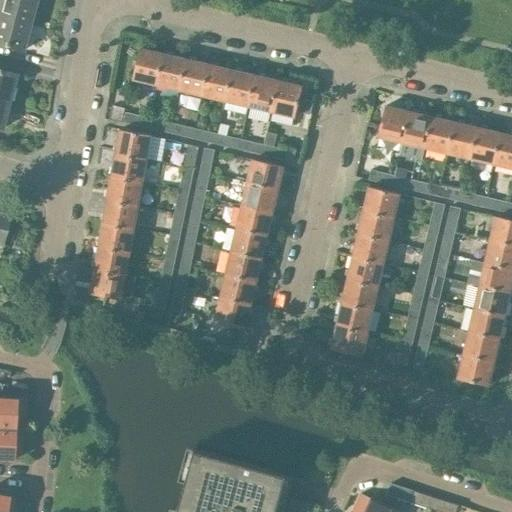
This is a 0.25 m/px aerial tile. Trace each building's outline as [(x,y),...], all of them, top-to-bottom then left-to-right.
[(36,0),(0,0),(0,14),(30,22),(36,0)] [(0,43),(23,49),(30,22),(0,14),(0,43)] [(157,84),(164,54),(140,48),(133,78),(157,84)] [(180,89),(187,59),(164,54),(157,84),(180,89)] [(204,95),(212,65),(187,59),(180,89),(204,95)] [(226,100),(233,70),(212,65),(204,95),(226,100)] [(17,74),(0,69),(0,98),(10,101),(17,74)] [(250,106),(257,76),(233,70),(226,100),(250,106)] [(272,111),(279,81),(257,76),(250,106),(272,111)] [(302,86),(279,81),(272,111),(295,117),(302,86)] [(0,127),(3,128),(10,101),(0,98),(0,127)] [(403,142),(410,111),(386,105),(378,136),(403,142)] [(426,148),(433,117),(410,111),(403,142),(426,148)] [(146,128),(149,117),(126,112),(123,122),(146,128)] [(172,134),(175,123),(149,117),(146,128),(172,134)] [(449,153),(457,122),(433,117),(426,148),(449,153)] [(471,158),(478,127),(457,122),(449,153),(471,158)] [(196,139),(198,129),(175,123),(172,134),(196,139)] [(494,164),(501,133),(478,127),(471,158),(494,164)] [(147,158),(151,136),(151,134),(120,129),(116,152),(147,158)] [(218,144),(220,134),(198,129),(196,139),(218,144)] [(511,168),(511,135),(501,133),(494,164),(511,168)] [(241,150),(244,140),(220,134),(218,144),(241,150)] [(263,155),(266,145),(244,140),(241,150),(263,155)] [(193,172),(199,147),(189,144),(184,166),(189,167),(188,171),(193,172)] [(287,150),(266,145),(263,155),(284,160),(287,150)] [(210,173),(215,150),(205,148),(200,171),(210,173)] [(143,181),(147,158),(116,152),(111,176),(143,181)] [(279,188),(284,166),(253,158),(248,181),(279,188)] [(189,193),(193,172),(188,171),(189,167),(184,166),(179,191),(189,193)] [(394,185),(396,175),(371,169),(368,179),(394,185)] [(205,196),(210,173),(200,171),(195,194),(205,196)] [(416,191),(418,181),(396,175),(394,185),(416,191)] [(138,207),(143,181),(111,176),(107,201),(138,207)] [(273,214),(279,188),(248,181),(242,206),(273,214)] [(441,197),(443,187),(418,181),(416,191),(441,197)] [(395,216),(400,194),(400,193),(370,186),(365,208),(395,216)] [(462,202),(465,192),(443,187),(441,197),(462,202)] [(184,216),(189,193),(179,191),(174,214),(184,216)] [(487,202),(488,197),(465,192),(462,202),(482,206),(484,201),(487,202)] [(200,219),(205,196),(195,194),(190,217),(200,219)] [(508,213),(511,203),(488,197),(487,202),(484,201),(482,206),(508,213)] [(134,229),(138,207),(107,201),(103,223),(134,229)] [(445,205),(434,202),(430,223),(440,225),(445,205)] [(267,237),(273,214),(242,206),(236,230),(267,237)] [(456,229),(461,208),(450,206),(446,226),(456,229)] [(390,239),(395,216),(365,208),(359,232),(390,239)] [(0,244),(1,245),(9,215),(0,212),(0,244)] [(179,239),(184,216),(174,214),(169,237),(179,239)] [(511,219),(496,216),(491,239),(511,243),(511,219)] [(195,242),(200,219),(190,217),(185,240),(195,242)] [(130,251),(134,229),(103,223),(99,245),(130,251)] [(434,249),(440,225),(430,223),(424,246),(434,249)] [(451,253),(456,229),(446,226),(440,250),(451,253)] [(262,259),(267,237),(236,230),(231,252),(262,259)] [(384,263),(390,239),(359,232),(354,256),(384,263)] [(175,262),(179,239),(169,237),(164,260),(175,262)] [(511,270),(511,243),(491,239),(485,264),(511,270)] [(191,266),(195,242),(185,240),(180,264),(191,266)] [(126,274),(130,251),(99,245),(95,268),(126,274)] [(429,273),(434,249),(424,246),(418,271),(429,273)] [(445,277),(451,253),(440,250),(434,275),(445,277)] [(256,283),(262,259),(231,252),(225,276),(256,283)] [(379,285),(384,263),(354,256),(349,278),(379,285)] [(170,285),(175,262),(164,260),(160,283),(170,285)] [(186,289),(191,266),(180,264),(176,287),(186,289)] [(511,294),(511,287),(511,270),(485,264),(480,286),(511,294)] [(136,275),(126,274),(95,268),(90,292),(132,299),(136,275)] [(424,294),(429,273),(418,271),(414,291),(424,294)] [(439,302),(445,277),(434,275),(429,296),(435,298),(434,301),(439,302)] [(251,307),(256,283),(225,276),(220,299),(251,307)] [(373,309),(379,285),(349,278),(343,302),(373,309)] [(165,309),(170,285),(160,283),(155,307),(165,309)] [(505,317),(511,294),(480,286),(474,309),(505,317)] [(181,312),(186,289),(176,287),(171,310),(181,312)] [(418,318),(424,294),(414,291),(408,316),(418,318)] [(435,322),(439,302),(434,301),(435,298),(429,296),(424,319),(435,322)] [(246,328),(251,307),(220,299),(215,321),(209,319),(206,333),(230,339),(233,325),(246,328)] [(368,332),(373,309),(343,302),(338,325),(368,332)] [(499,342),(505,317),(474,309),(469,335),(499,342)] [(413,341),(418,318),(408,316),(403,339),(413,341)] [(429,346),(435,322),(424,319),(418,343),(429,346)] [(363,355),(368,332),(338,325),(332,348),(363,355)] [(494,365),(499,342),(469,335),(463,357),(494,365)] [(407,366),(413,341),(403,339),(397,364),(407,366)] [(423,370),(429,346),(418,343),(413,367),(423,370)] [(489,386),(494,365),(463,357),(458,379),(489,386)] [(0,427),(24,429),(23,429),(25,399),(25,398),(0,396),(0,427)] [(24,429),(0,427),(0,458),(22,460),(22,459),(23,429),(24,429)] [(276,511),(278,507),(285,509),(292,482),(294,477),(188,447),(179,480),(186,482),(177,511),(276,511)] [(433,509),(436,498),(414,490),(410,502),(433,509)] [(0,511),(14,511),(17,498),(18,497),(0,493),(0,511)] [(401,511),(402,511),(362,493),(361,494),(353,511),(401,511)] [(441,511),(456,511),(459,506),(459,505),(436,498),(433,509),(441,511)]
